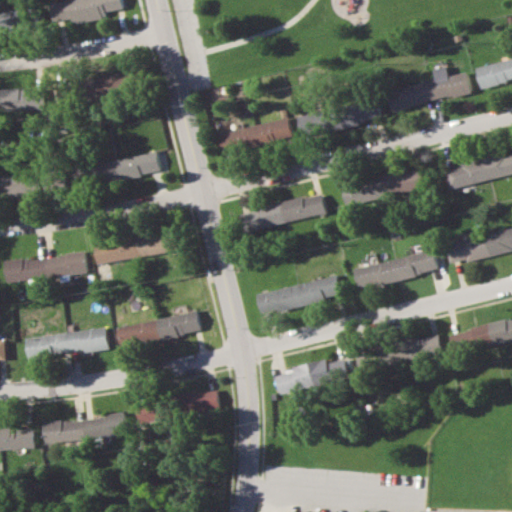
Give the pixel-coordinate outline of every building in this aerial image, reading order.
[(125,8),(123,0),(56,0),(51,1),(54,22),(72,19),(73,23),(108,17),(107,11),(125,8)] [(0,12),(0,31),(40,28),(38,9),(0,12)] [(511,57),(475,64),(479,84),(511,78),(511,57)] [(471,93),(467,71),(448,75),(446,66),(432,69),(434,79),(388,89),(392,109),(471,93)] [(123,97),(122,75),(88,76),(89,98),(123,97)] [(0,110),(44,109),(44,88),(0,89),(0,110)] [(298,115),(302,135),(383,119),(379,98),(298,115)] [(220,132),(224,153),(294,137),(289,116),(220,132)] [(161,171),(158,151),(94,162),(97,182),(161,171)] [(449,188),(511,173),(511,151),(444,167),(449,188)] [(343,181),(346,202),(423,191),(420,170),(343,181)] [(0,195),(51,193),(50,172),(0,174),(0,195)] [(244,210),(248,230),(326,213),(321,193),(244,210)] [(511,249),(511,227),(446,241),(450,262),(511,249)] [(178,251),(175,231),(95,241),(98,261),(178,251)] [(354,266),(359,287),(439,270),(434,249),(354,266)] [(88,273),(87,252),(6,259),(7,280),(88,273)] [(257,292),(262,313),(341,296),(337,275),(257,292)] [(121,344),(201,332),(198,312),(118,325),(121,344)] [(511,340),(511,318),(451,331),(455,351),(511,340)] [(110,348),(108,327),(28,336),(30,356),(110,348)] [(360,367),(443,355),(440,335),(357,348),(360,367)] [(0,361),(8,361),(7,340),(0,340),(0,361)] [(397,386),(362,391),(365,408),(400,403),(397,386)] [(220,410),(220,390),(181,391),(182,411),(220,410)] [(139,402),(139,420),(171,418),(170,401),(139,402)] [(46,441),(128,433),(126,413),(44,421),(46,441)] [(0,449),(36,447),(34,424),(0,425),(0,449)]
